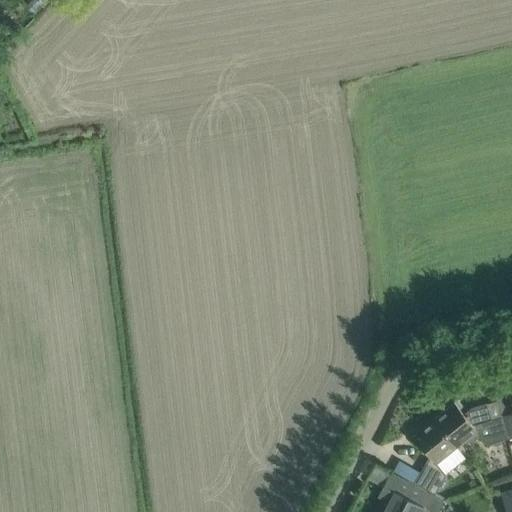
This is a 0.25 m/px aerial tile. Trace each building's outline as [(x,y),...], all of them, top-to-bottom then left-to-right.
[(30,0),(26,4),(32,11),(42,1),(41,0),(30,0)] [(511,387),(510,388),(509,384),(507,385),(509,392),(511,403),(511,412),(502,415),(509,438),(511,437),(511,387)] [(509,438),(502,415),(490,419),(486,406),(486,404),(472,408),(464,414),(455,402),(453,404),(455,407),(450,411),(447,409),(433,419),(457,447),(467,439),(469,442),(471,442),(480,435),(488,444),(509,438)] [(436,495),(447,475),(445,473),(437,464),(457,447),(433,419),(421,429),(423,433),(418,437),(415,434),(413,435),(429,456),(414,483),(436,495)] [(438,511),(444,500),(390,473),(378,496),(390,501),(384,511),(438,511)] [(511,511),(511,490),(501,494),(506,511),(511,511)]
